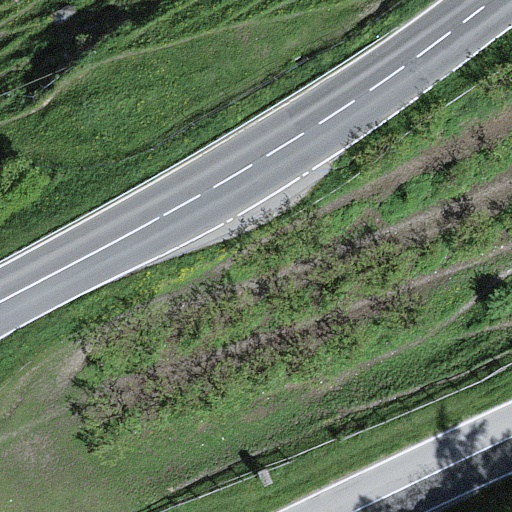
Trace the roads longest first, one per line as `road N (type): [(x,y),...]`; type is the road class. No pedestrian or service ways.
road 1 (secondary): [(0,302),(294,138),(491,0)]
road 2 (secondary): [(511,435),(352,511)]
